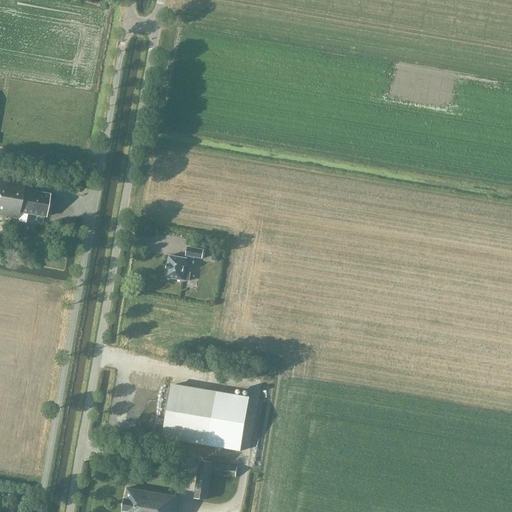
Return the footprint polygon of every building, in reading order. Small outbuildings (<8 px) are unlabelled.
[(48,195),(22,191),(23,184),(0,180),(0,216),(17,219),(18,213),(44,218),(48,195)] [(203,250),(189,247),(187,247),(185,256),(186,256),(186,258),(168,255),(164,277),(189,281),(190,273),(184,272),(185,265),(192,266),(194,258),(201,259),(203,250)] [(164,438),(240,451),(249,398),(173,385),(164,438)] [(212,463),(205,462),(199,461),(193,499),(206,501),(210,474),(235,478),(236,467),(212,463)] [(124,511),(123,511),(175,511),(178,496),(128,487),(128,489),(127,489),(126,500),(125,499),(123,511),(124,511)]
